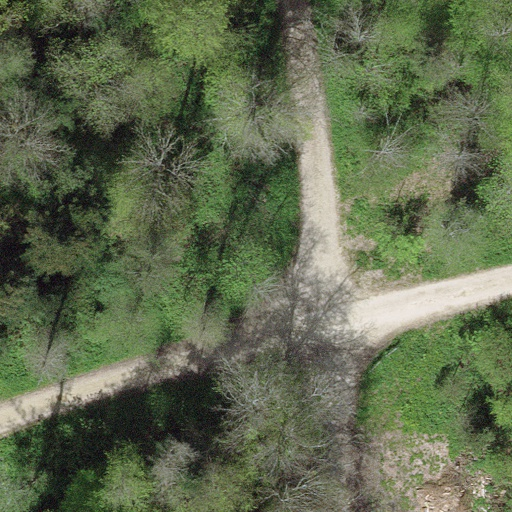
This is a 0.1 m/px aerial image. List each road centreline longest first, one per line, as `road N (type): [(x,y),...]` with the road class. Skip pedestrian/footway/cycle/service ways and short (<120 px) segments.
road 1 (track): [(0,413),(511,277)]
road 2 (track): [(295,0),(340,254),(361,313),(344,511)]
